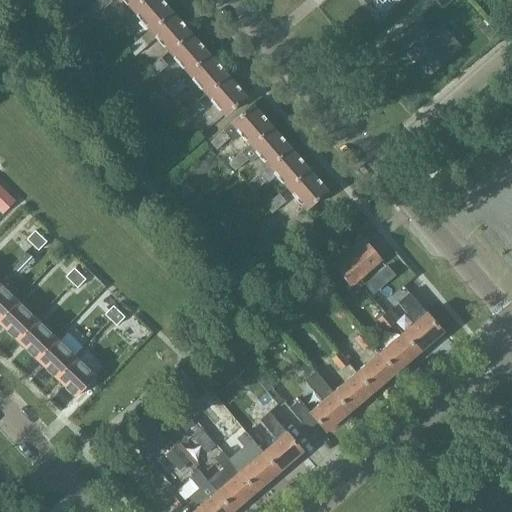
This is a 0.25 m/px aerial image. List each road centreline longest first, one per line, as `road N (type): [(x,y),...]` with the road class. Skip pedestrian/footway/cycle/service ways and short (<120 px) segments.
road 1 (unclassified): [(314,511),(511,345)]
road 2 (residential): [(376,166),(233,0)]
road 3 (residential): [(511,328),(376,166)]
road 4 (residential): [(376,166),(511,49)]
road 5 (residential): [(98,511),(0,404)]
